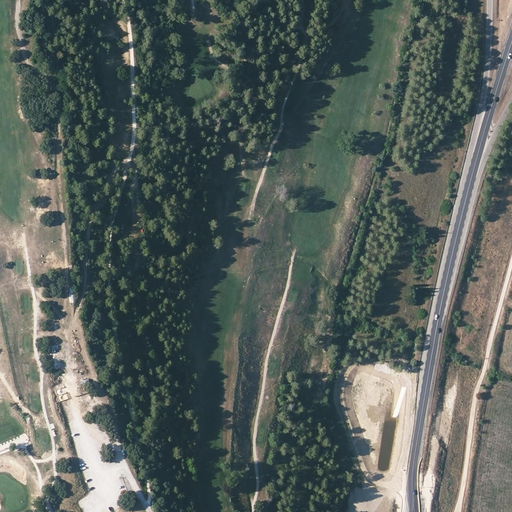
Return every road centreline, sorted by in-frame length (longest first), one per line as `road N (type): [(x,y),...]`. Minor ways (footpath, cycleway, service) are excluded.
road 1 (track): [(18,0),(26,59),(59,100),(68,294),(145,503)]
road 2 (primary): [(490,0),(482,100),(432,311),(421,414)]
road 3 (track): [(132,139),(137,321),(203,511)]
road 4 (track): [(209,40),(220,63),(235,68),(296,27),(305,35),(254,198)]
road 5 (primary): [(437,319),(511,39)]
road 6 (track): [(511,262),(474,406),(459,511)]
road 7 (track): [(253,511),(250,442),(267,278)]
road 8 (primary): [(437,319),(484,157),(511,99)]
road 9 (track): [(53,454),(33,288)]
